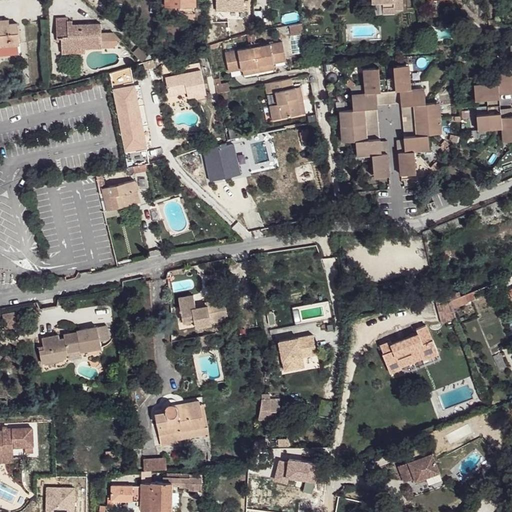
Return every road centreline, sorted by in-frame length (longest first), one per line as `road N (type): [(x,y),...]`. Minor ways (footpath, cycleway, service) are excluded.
road 1 (residential): [(0,297),(250,243),(428,221),(511,185)]
road 2 (unknown): [(392,107),(382,229)]
